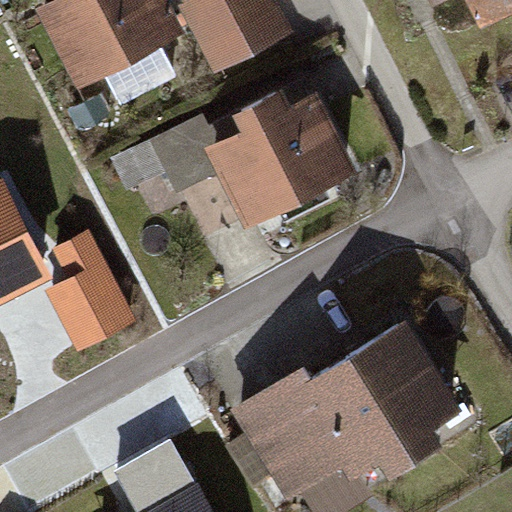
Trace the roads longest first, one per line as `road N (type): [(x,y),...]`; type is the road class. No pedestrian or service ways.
road 1 (residential): [(444,208),(0,446)]
road 2 (residential): [(444,208),(347,0)]
road 3 (residential): [(511,311),(444,208)]
